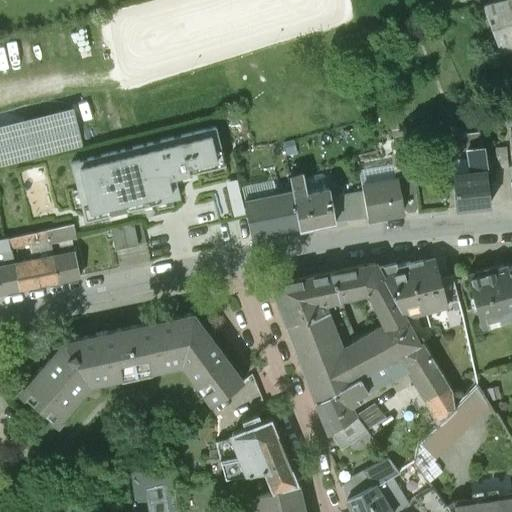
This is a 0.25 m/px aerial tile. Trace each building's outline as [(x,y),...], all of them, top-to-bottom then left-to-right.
[(511,0),(498,0),(482,4),(501,53),(511,49),(511,0)] [(73,107),(0,123),(0,166),(82,146),(73,107)] [(215,126),(70,161),(85,220),(179,197),(174,176),(224,164),(215,126)] [(480,135),(465,138),(472,170),(486,168),(480,135)] [(410,154),(391,158),(395,178),(398,193),(414,190),(410,154)] [(472,170),(453,172),(456,208),(489,205),(486,168),(472,170)] [(327,187),(304,192),(300,173),(289,176),(291,190),(298,228),(334,221),(328,196),(327,187)] [(395,178),(359,185),(360,190),(365,218),(401,211),(398,193),(395,178)] [(291,190),(242,200),(249,239),(298,228),(291,190)] [(133,220),(110,227),(116,250),(139,243),(133,220)] [(63,224),(45,227),(48,238),(59,235),(59,234),(65,232),(63,224)] [(45,227),(26,232),(28,240),(36,238),(36,240),(48,238),(45,227)] [(26,232),(6,236),(9,246),(20,244),(19,242),(28,240),(26,232)] [(6,236),(0,237),(0,247),(9,246),(6,236)] [(72,244),(59,247),(60,252),(51,254),(57,280),(79,276),(72,244)] [(33,258),(32,258),(38,284),(57,280),(51,254),(50,249),(41,250),(42,256),(33,258)] [(32,252),(22,254),(23,260),(12,262),(18,288),(38,284),(32,258),(33,258),(32,252)] [(11,257),(1,259),(2,264),(0,264),(0,291),(18,288),(12,262),(11,257)] [(434,259),(418,263),(420,267),(411,270),(417,294),(420,293),(424,309),(446,304),(440,278),(434,259)] [(339,269),(327,271),(339,298),(368,291),(384,323),(387,328),(405,319),(403,315),(378,269),(374,262),(366,263),(339,269)] [(408,262),(378,269),(403,315),(424,309),(420,293),(417,294),(411,270),(408,262)] [(511,262),(495,267),(494,264),(467,272),(472,292),(468,293),(471,306),(475,305),(479,321),(487,318),(489,324),(511,318),(511,315),(511,314),(511,262)] [(323,305),(339,298),(327,271),(276,282),(271,290),(273,295),(283,320),(285,325),(326,311),(323,305)] [(452,275),(440,278),(446,304),(458,300),(452,275)] [(405,319),(387,328),(384,323),(341,348),(339,343),(348,339),(351,334),(342,311),(328,316),(326,311),(285,325),(312,394),(314,401),(417,342),(405,319)] [(192,312),(62,340),(23,386),(22,385),(16,392),(22,397),(24,395),(52,418),(55,414),(58,417),(79,392),(74,388),(83,376),(97,374),(99,381),(121,376),(120,372),(133,369),(134,374),(136,373),(135,369),(148,366),(149,371),(173,366),(171,359),(182,357),(196,375),(191,379),(197,387),(201,383),(206,390),(202,393),(210,405),(242,381),(192,312)] [(417,342),(314,401),(322,420),(327,432),(327,431),(328,432),(330,431),(354,416),(348,404),(352,397),(386,378),(387,380),(407,369),(431,356),(421,340),(417,342)] [(431,356),(407,369),(439,422),(453,407),(450,389),(431,356)] [(297,484),(270,417),(261,421),(257,414),(241,420),(243,427),(232,431),(230,437),(233,454),(219,458),(221,467),(223,476),(263,471),(272,490),(297,484)] [(375,441),(355,415),(354,416),(330,431),(340,446),(349,441),(357,452),(375,441)] [(230,437),(216,440),(219,458),(233,454),(230,437)] [(388,458),(363,471),(372,486),(374,484),(376,486),(391,477),(398,472),(397,471),(397,470),(388,458)] [(397,470),(397,471),(398,472),(403,480),(415,472),(409,462),(397,470)] [(374,484),(372,486),(363,471),(353,476),(361,491),(346,499),(351,511),(392,511),(407,503),(391,477),(376,486),(374,484)] [(272,490),(255,495),(259,511),(304,511),(297,484),(272,490)] [(511,511),(511,492),(453,501),(447,506),(451,511),(511,511)] [(234,508),(231,511),(259,511),(255,495),(247,498),(242,501),(238,504),(234,508)] [(451,511),(447,506),(442,501),(429,510),(429,511),(451,511)]
